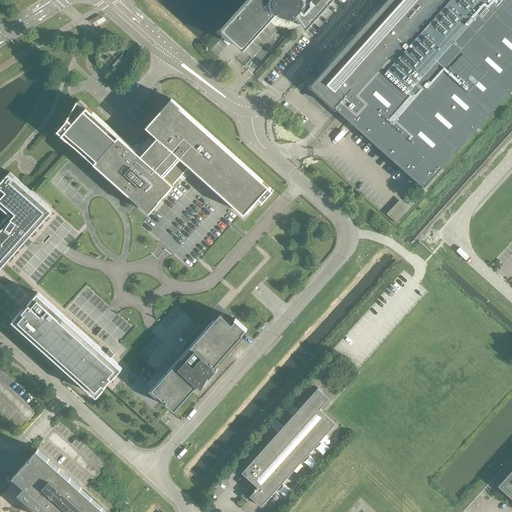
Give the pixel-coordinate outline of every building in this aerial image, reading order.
[(246,0),(221,29),(237,44),(243,50),(277,12),(280,14),(284,16),(288,17),(292,16),(296,14),(302,23),(306,28),(331,0),(246,0)] [(511,0),(387,0),(369,20),(482,122),(511,89),(511,0)] [(369,20),(311,85),(424,187),(482,122),(369,20)] [(123,55),(113,66),(118,70),(127,59),(123,55)] [(269,186),(171,98),(164,107),(146,127),(158,137),(141,155),(94,113),(87,106),(84,110),(77,103),(78,101),(77,101),(66,121),(58,131),(73,144),(103,171),(134,200),(149,213),(174,185),(173,184),(179,177),(183,181),(187,176),(184,173),(190,166),(244,215),(259,198),(262,201),(261,203),(273,190),(273,189),(272,189),(269,186)] [(137,141),(134,146),(142,152),(151,142),(148,139),(142,146),(137,141)] [(174,185),(149,213),(134,200),(103,171),(73,144),(31,191),(41,200),(15,228),(19,232),(15,237),(10,233),(0,244),(0,309),(12,321),(22,310),(23,310),(29,304),(28,303),(38,292),(105,353),(109,349),(114,354),(115,353),(115,354),(111,358),(122,368),(112,379),(111,378),(106,385),(153,427),(164,415),(171,406),(166,402),(167,400),(165,398),(164,400),(152,389),(182,356),(179,353),(183,349),(186,352),(221,313),(232,323),(235,320),(234,319),(235,319),(231,315),(256,287),(260,282),(287,252),(267,233),(254,223),(279,195),(273,190),(261,203),(262,201),(259,198),(244,215),(190,166),(184,173),(187,176),(183,181),(179,177),(173,184),(174,185)] [(0,182),(0,185),(1,187),(3,188),(0,190),(0,204),(10,213),(1,223),(1,222),(0,223),(0,244),(10,233),(15,237),(19,232),(15,228),(41,200),(31,191),(9,172),(0,182)] [(0,190),(3,188),(1,187),(0,188),(0,223),(1,222),(1,223),(10,213),(0,204),(0,190)] [(105,353),(38,292),(28,303),(29,304),(23,310),(22,310),(12,321),(97,396),(106,385),(111,378),(112,379),(122,368),(111,358),(115,354),(115,353),(114,354),(109,349),(105,353)] [(221,313),(186,352),(183,349),(179,353),(182,356),(152,389),(164,400),(165,398),(167,400),(166,402),(171,406),(175,410),(198,384),(202,388),(209,376),(210,377),(217,369),(214,366),(243,333),(246,329),(246,330),(247,329),(235,318),(235,319),(234,319),(235,320),(232,323),(221,313)] [(250,496),(261,507),(304,460),(302,458),(311,448),(313,450),(336,424),(320,409),(330,398),(318,387),(285,424),(287,426),(278,436),(276,434),(262,449),(265,451),(256,461),(253,459),(241,473),(253,483),(245,491),(250,495),(250,496)] [(107,511),(37,449),(30,457),(31,458),(30,460),(29,459),(12,477),(24,487),(17,494),(37,511),(107,511)] [(511,469),(497,485),(511,498),(511,469)]
